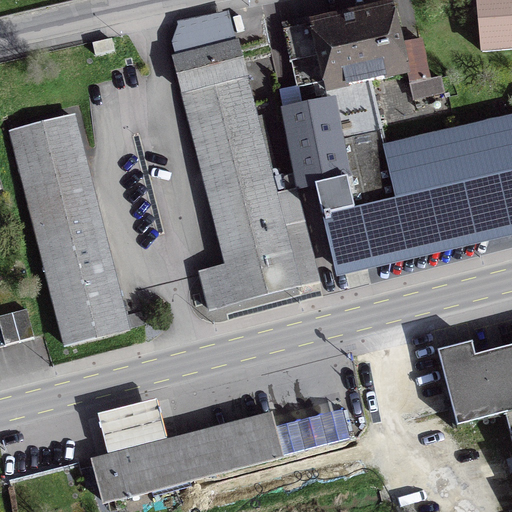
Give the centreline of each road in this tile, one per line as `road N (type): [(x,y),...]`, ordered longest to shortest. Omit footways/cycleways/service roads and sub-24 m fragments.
road 1 (primary): [(511,281),(0,414)]
road 2 (track): [(399,446),(267,474),(192,511)]
road 3 (residential): [(168,0),(0,36)]
